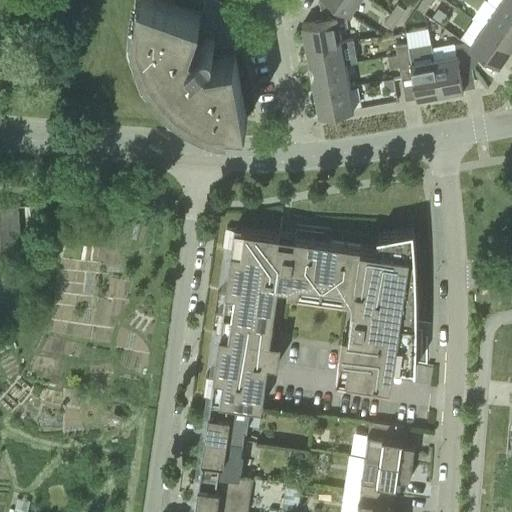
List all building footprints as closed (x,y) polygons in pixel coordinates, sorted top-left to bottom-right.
[(247,116),(236,52),(217,56),(210,48),(213,45),(214,44),(214,43),(215,42),(215,41),(215,40),(215,38),(214,37),(213,36),(212,35),(211,35),(210,34),(209,34),(208,34),(206,34),(205,35),(204,35),(202,38),(195,30),(201,12),(168,0),(138,0),(139,8),(132,7),(133,20),(135,33),(140,48),(146,64),(155,77),(170,94),(182,103),(197,111),(216,119),(232,122),(231,116),(248,117),(248,116),(247,116)] [(323,19),(338,18),(347,16),(349,12),(350,12),(358,0),(319,0),(319,1),(323,19)] [(511,16),(511,0),(501,0),(497,6),(511,16)] [(391,12),(399,18),(406,8),(398,3),(391,12)] [(511,44),(511,16),(497,6),(484,25),(511,44)] [(384,22),(393,27),(399,18),(391,12),(384,22)] [(307,47),(342,41),(338,18),(323,19),(303,23),(307,47)] [(511,44),(483,25),(470,43),(483,52),(499,64),(511,44)] [(311,67),(346,61),(342,41),(307,47),(311,67)] [(417,97),(440,93),(433,58),(434,58),(431,41),(409,45),(410,51),(397,53),(400,65),(402,79),(414,77),(417,97)] [(460,68),(474,66),(483,52),(470,43),(467,41),(454,43),(456,54),(434,58),(433,58),(440,93),(464,88),(460,68)] [(397,53),(410,51),(409,45),(408,42),(396,44),(397,53)] [(390,67),(400,65),(397,53),(388,55),(390,67)] [(315,91),(350,85),(346,61),(311,67),(315,91)] [(386,91),(396,89),(394,77),(384,79),(386,91)] [(350,85),(315,91),(319,114),(354,108),(350,85)] [(0,204),(0,254),(34,253),(44,253),(42,203),(0,204)] [(211,397),(251,403),(262,405),(269,361),(277,362),(277,363),(278,363),(282,339),(280,339),(271,338),(279,284),(289,286),(288,290),(353,299),(361,244),(295,234),(294,241),(279,239),(280,232),(235,226),(211,397)] [(417,344),(417,329),(417,310),(417,298),(417,286),(417,274),(416,254),(415,244),(414,226),(388,231),(386,247),(361,244),(353,299),(349,329),(343,328),(337,373),(392,381),(395,362),(415,365),(415,366),(416,367),(417,353),(417,344)] [(206,433),(243,438),(245,426),(247,426),(251,403),(211,397),(206,433)] [(413,462),(415,444),(402,442),(402,438),(403,438),(404,437),(402,436),(404,425),(405,425),(371,420),(369,432),(368,432),(368,433),(369,433),(366,454),(365,454),(365,455),(413,462)] [(201,469),(240,475),(244,451),(242,450),(243,438),(206,433),(201,469)] [(397,477),(410,479),(413,462),(365,455),(365,456),(366,456),(363,476),(362,476),(362,478),(363,478),(361,489),(394,494),(396,483),(397,483),(397,481),(396,481),(397,477)] [(195,506),(233,511),(238,511),(247,511),(252,477),(240,475),(201,469),(195,506)] [(400,511),(392,511),(392,507),(394,507),(394,505),(393,505),(394,494),(361,489),(359,500),(358,500),(358,502),(359,502),(357,511),(400,511)]
